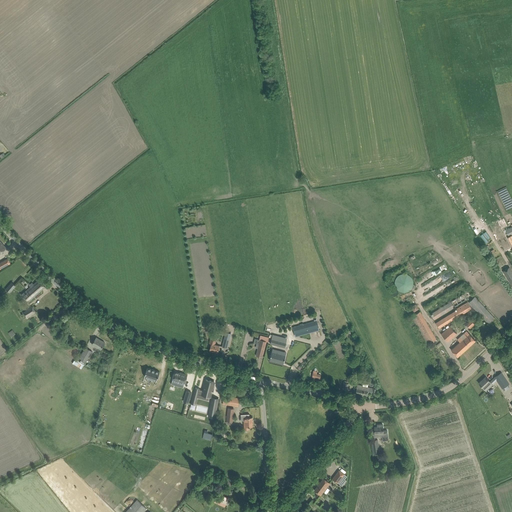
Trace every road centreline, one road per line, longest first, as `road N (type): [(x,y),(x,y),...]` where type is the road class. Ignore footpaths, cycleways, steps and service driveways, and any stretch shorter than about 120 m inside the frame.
road 1 (unclassified): [(260,380),(113,327),(74,299),(0,221)]
road 2 (tertiary): [(362,408),(454,385),(511,332)]
road 3 (tertiary): [(279,511),(362,408)]
road 4 (residential): [(267,511),(260,380)]
